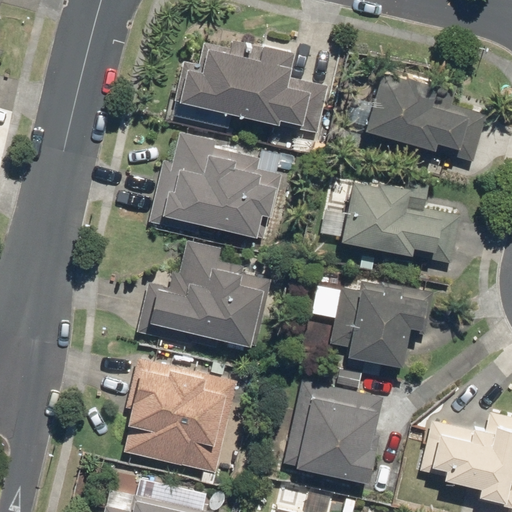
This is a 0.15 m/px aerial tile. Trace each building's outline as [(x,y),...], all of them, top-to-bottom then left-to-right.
[(180,58),(170,100),(315,133),(326,84),(284,74),(289,51),(230,37),(227,47),(200,41),(195,62),(180,58)] [(373,68),(356,130),(470,162),(484,113),(425,96),(429,83),(373,68)] [(166,129),(144,221),(195,233),(197,224),(250,236),(255,216),(269,219),(280,172),(255,167),(257,156),(210,144),(211,139),(166,129)] [(320,206),(314,237),(449,262),(458,213),(421,206),(425,183),(401,178),(400,185),(347,175),(340,210),(320,206)] [(145,280),(133,331),(189,345),(190,341),(250,355),(269,277),(239,270),(241,264),(214,258),(217,246),(183,238),(175,270),(167,268),(163,284),(145,280)] [(422,336),(430,290),(356,277),(354,289),(312,281),(307,313),(330,317),(326,342),(341,345),(340,355),(404,367),(410,333),(422,336)] [(234,379),(134,357),(119,423),(126,425),(120,452),(213,472),(234,379)] [(381,395),(297,378),(279,465),(363,482),(381,395)] [(511,508),(511,507),(511,416),(485,410),(480,430),(428,418),(416,467),(438,472),(437,478),(473,487),(470,498),(511,508)] [(214,511),(104,487),(98,511),(214,511)]
